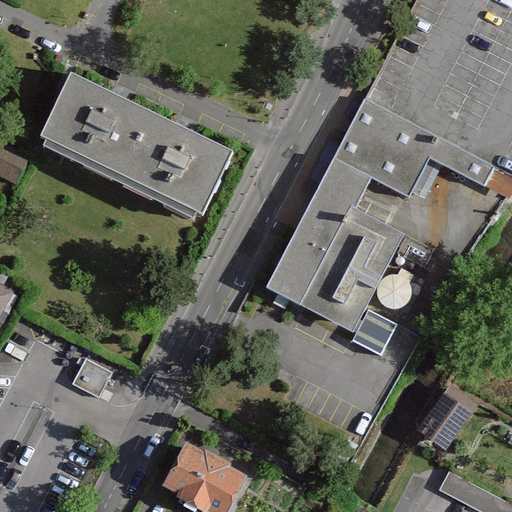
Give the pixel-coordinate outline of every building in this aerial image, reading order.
[(511,0),(418,0),(270,289),(359,338),(410,238),(359,209),(375,178),(416,201),(435,163),(486,189),(496,168),(511,176),(511,0)] [(241,162),(71,78),(44,142),(210,224),(241,162)] [(0,178),(18,188),(32,163),(0,145),(0,178)] [(384,290),(383,295),(384,300),(386,305),(390,310),(394,312),(400,313),(406,313),(411,310),(415,306),(418,300),(418,294),(416,288),(413,284),(408,280),(402,279),(396,279),(391,281),(387,285),(384,290)] [(0,325),(16,296),(0,286),(0,325)] [(87,359),(74,385),(100,398),(113,372),(87,359)] [(447,404),(428,429),(447,445),(467,420),(447,404)] [(227,511),(247,477),(189,446),(167,488),(211,511),(227,511)] [(511,511),(511,507),(453,478),(444,496),(476,511),(511,511)]
